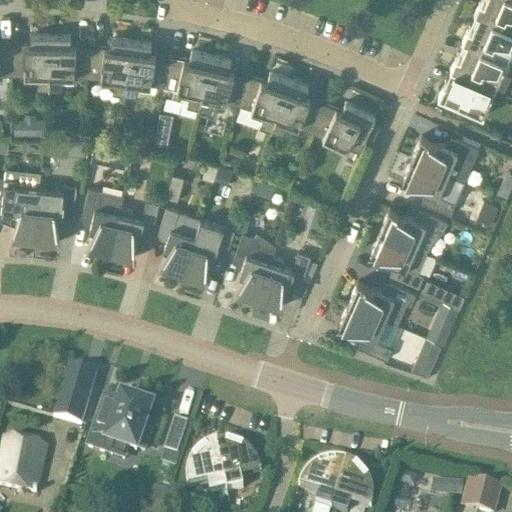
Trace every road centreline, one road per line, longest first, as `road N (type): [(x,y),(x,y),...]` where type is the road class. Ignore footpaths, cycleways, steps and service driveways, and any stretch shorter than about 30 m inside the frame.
road 1 (residential): [(296,385),(33,311),(0,312)]
road 2 (residential): [(295,336),(404,90)]
road 3 (residential): [(169,0),(170,8),(238,25),(404,90)]
road 4 (residential): [(437,419),(296,385)]
road 5 (residential): [(271,511),(284,482),(296,385)]
